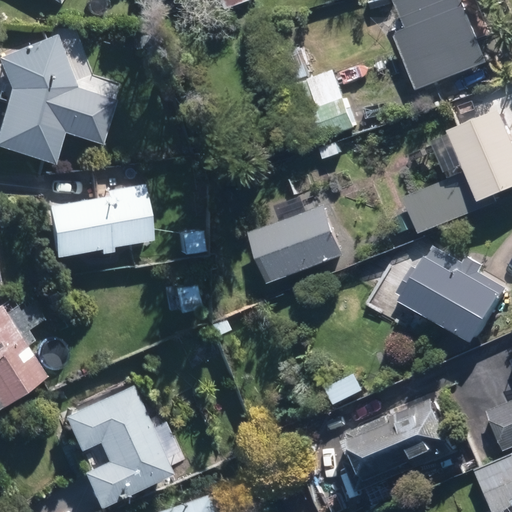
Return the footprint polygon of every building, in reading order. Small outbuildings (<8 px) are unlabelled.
[(479,38),(463,0),(404,0),(395,4),(428,84),(466,69),(457,47),(479,38)] [(52,37),(0,55),(0,66),(6,84),(0,102),(0,142),(43,157),(54,126),(95,140),(109,99),(69,85),(52,37)] [(314,70),(304,47),(279,57),(289,80),(314,70)] [(325,97),(317,76),(291,86),(299,107),(325,97)] [(359,116),(348,90),(300,109),(311,135),(359,116)] [(511,181),(511,129),(499,100),(444,123),(462,165),(399,192),(416,231),(498,196),(495,189),(511,181)] [(39,204),(46,254),(93,247),(94,252),(108,250),(107,245),(150,239),(142,184),(102,190),(103,195),(39,204)] [(322,200),(245,227),(264,279),(341,251),(322,200)] [(474,340),(507,283),(479,267),(481,262),(463,252),(461,257),(431,240),(425,252),(418,248),(392,292),(474,340)] [(0,389),(33,370),(16,342),(26,336),(18,326),(37,315),(16,286),(0,293),(0,389)] [(359,369),(327,383),(337,406),(369,391),(359,369)] [(160,468),(127,382),(54,410),(67,445),(87,437),(95,457),(68,467),(80,498),(160,468)] [(456,445),(438,396),(430,399),(428,394),(342,425),(344,429),(336,432),(354,481),(456,445)] [(511,394),(486,404),(502,446),(511,442),(511,394)] [(511,511),(511,450),(474,465),(492,511),(511,511)] [(217,511),(211,493),(159,511),(217,511)]
